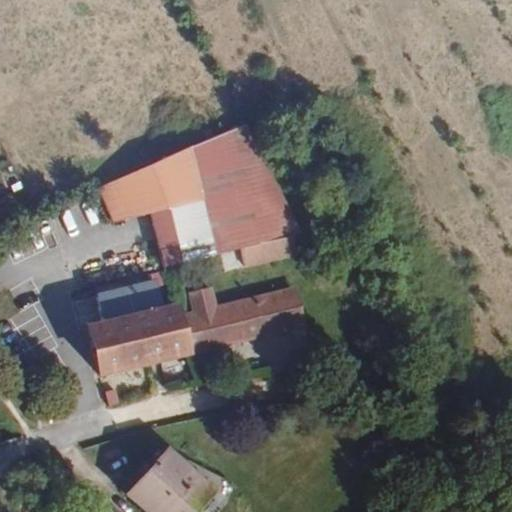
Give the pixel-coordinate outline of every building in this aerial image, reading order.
[(239,247),(260,242),(291,235),(299,233),(244,125),(98,189),(112,223),(149,213),(163,267),(239,247)] [(298,237),(299,233),(291,235),(293,245),(299,244),(298,237)] [(260,242),(265,260),(295,253),(293,245),(291,235),(260,242)] [(244,265),(265,260),(260,242),(239,247),(244,265)] [(99,375),(184,354),(176,318),(173,306),(160,308),(154,283),(96,298),(102,323),(87,327),(99,375)] [(176,318),(184,354),(302,325),(293,290),(176,318)] [(39,375),(33,365),(22,371),(28,381),(39,375)] [(165,447),(127,494),(146,511),(192,511),(213,487),(165,447)]
